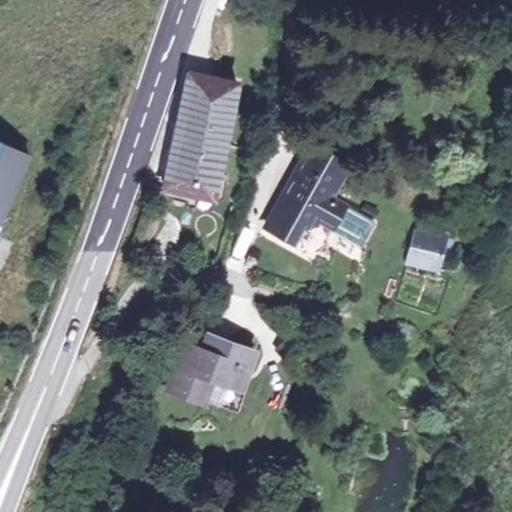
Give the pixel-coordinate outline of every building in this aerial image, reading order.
[(214,189),(241,82),(195,73),(168,181),(214,189)] [(0,221),(33,146),(0,131),(0,221)] [(337,222),(345,205),(329,196),(340,172),(308,153),(271,225),(302,239),(309,224),(337,222)] [(371,217),(345,205),(337,222),(363,234),(371,217)] [(443,238),(416,232),(410,260),(438,263),(443,238)] [(247,396),(265,341),(224,324),(217,340),(198,334),(183,380),(221,394),(223,390),(247,396)]
